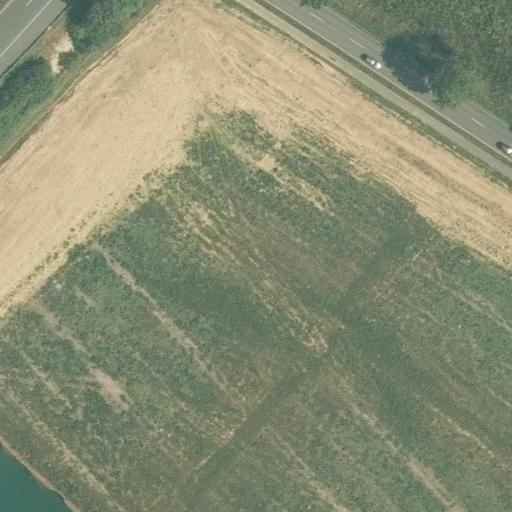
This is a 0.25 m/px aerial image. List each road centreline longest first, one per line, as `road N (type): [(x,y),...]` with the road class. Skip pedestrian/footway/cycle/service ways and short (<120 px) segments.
road 1 (secondary): [(511,146),(286,0)]
road 2 (track): [(176,0),(0,171)]
